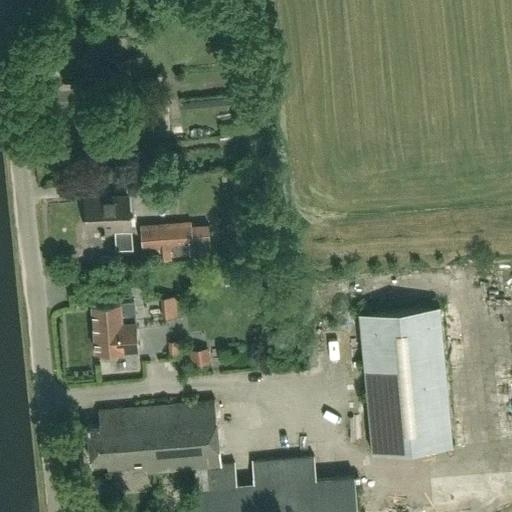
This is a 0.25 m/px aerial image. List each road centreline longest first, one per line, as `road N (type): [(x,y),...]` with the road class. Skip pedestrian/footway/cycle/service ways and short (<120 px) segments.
road 1 (unclassified): [(56,511),(3,0)]
road 2 (unknown): [(45,402),(230,393),(289,413),(378,476),(478,468)]
